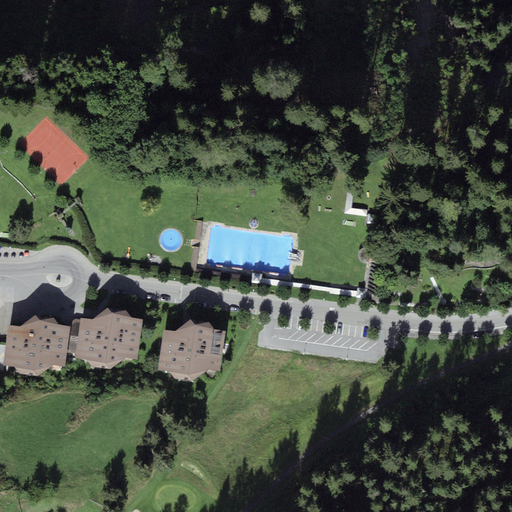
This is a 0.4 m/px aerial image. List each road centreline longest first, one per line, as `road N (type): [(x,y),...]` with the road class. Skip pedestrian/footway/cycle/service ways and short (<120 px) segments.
road 1 (residential): [(88,275),(397,318),(511,316)]
road 2 (track): [(511,344),(367,412),(244,511)]
